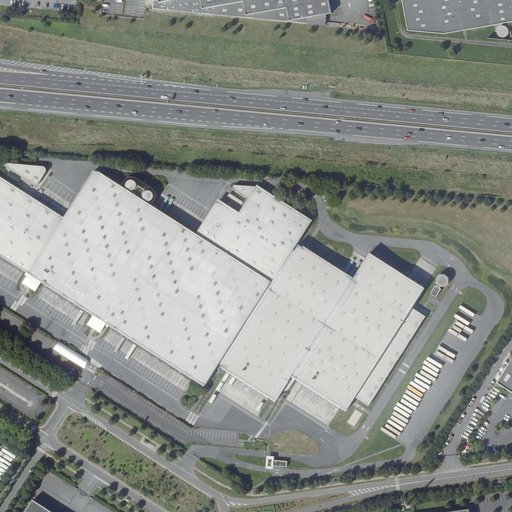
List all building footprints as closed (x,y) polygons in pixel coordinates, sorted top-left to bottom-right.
[(332,13),(329,0),(159,0),(162,10),(326,25),(327,14),(332,13)] [(511,0),(402,0),(408,30),(444,34),(509,26),(511,43),(511,42),(511,0)] [(501,30),(501,32),(501,34),(502,35),(503,36),(505,36),(506,36),(508,35),(508,34),(509,33),(509,31),(508,30),(507,29),(505,28),(503,28),(502,29),(501,30)] [(0,170),(24,187),(31,191),(33,190),(34,190),(43,174),(43,173),(42,172),(40,171),(0,166),(0,170)] [(0,261),(5,265),(25,278),(19,287),(32,295),(38,286),(90,319),(84,328),(97,336),(103,327),(201,391),(212,374),(288,257),(308,226),(289,213),(295,203),(290,200),(283,210),(253,190),(232,188),(231,189),(249,201),(237,218),(216,205),(194,239),(94,176),(90,175),(60,222),(0,184),(0,261)] [(291,259),(224,364),(277,400),(293,376),(349,411),(356,396),(370,407),(427,317),(413,307),(426,290),(371,255),(346,294),(291,259)] [(212,374),(215,376),(224,364),(291,259),(288,257),(212,374)] [(436,284),(430,293),(436,297),(442,287),(444,288),(450,279),(440,273),(434,283),(436,284)] [(86,361),(62,346),(59,351),(82,366),(86,361)] [(511,358),(498,381),(511,390),(511,358)] [(264,459),(264,468),(268,468),(269,467),(283,468),(283,462),(269,461),(269,460),(264,459)] [(52,511),(33,500),(25,511),(52,511)]
